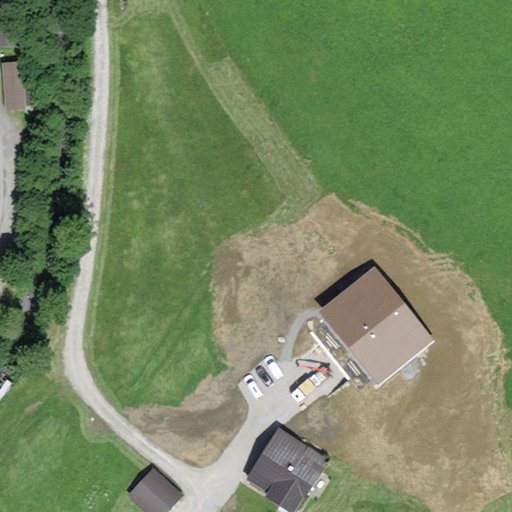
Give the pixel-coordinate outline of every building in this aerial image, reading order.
[(0,0),(0,45),(15,45),(15,0),(0,0)] [(18,66),(7,66),(8,83),(13,82),(14,97),(9,97),(10,107),(21,106),(18,66)] [(285,435),(254,483),(296,510),(327,461),(285,435)] [(86,511),(47,465),(0,504),(0,511),(86,511)] [(151,511),(162,511),(178,495),(154,473),(134,496),(151,511)]
